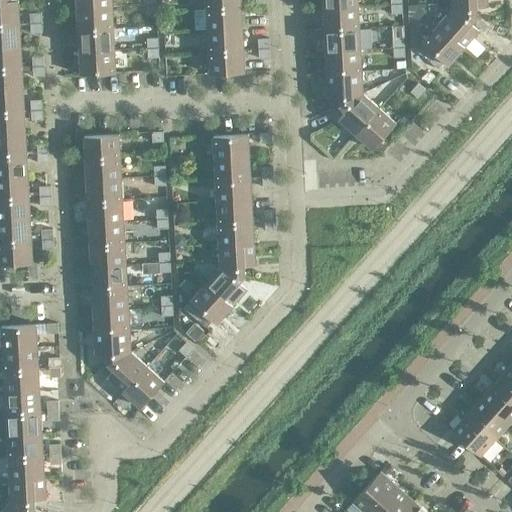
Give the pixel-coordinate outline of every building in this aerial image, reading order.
[(112,0),(76,0),(77,8),(113,6),(112,0)] [(487,0),(452,0),(453,8),(477,16),(477,7),(488,7),(487,0)] [(19,2),(0,2),(0,24),(20,23),(19,2)] [(257,15),(268,16),(267,4),(256,5),(257,15)] [(402,14),(401,4),(390,5),(391,14),(402,14)] [(156,15),(156,5),(145,6),(145,16),(156,15)] [(113,6),(77,8),(79,30),(114,28),(113,6)] [(242,6),(207,8),(208,29),(243,27),(242,6)] [(358,6),(324,8),(325,30),(359,28),(359,17),(358,6)] [(453,8),(438,24),(464,47),(479,30),(471,23),(477,16),(453,8)] [(42,22),(41,13),(30,14),(31,23),(42,22)] [(42,22),(31,23),(31,33),(42,33),(42,22)] [(20,23),(0,24),(0,46),(21,45),(20,23)] [(449,64),(464,47),(438,24),(423,41),(437,53),(430,61),(438,69),(445,61),(449,64)] [(405,47),(403,25),(392,26),(393,48),(405,47)] [(243,27),(208,29),(209,51),(244,49),(243,27)] [(80,51),(115,50),(114,28),(79,30),(80,51)] [(359,28),(325,30),(326,51),(361,49),(359,28)] [(159,47),(159,37),(147,37),(148,47),(159,47)] [(270,48),(269,38),(258,38),(259,48),(270,48)] [(21,45),(0,46),(0,67),(22,67),(21,45)] [(149,57),(160,56),(159,47),(148,47),(149,57)] [(405,57),(405,47),(393,48),(394,58),(405,57)] [(270,48),(259,48),(259,58),(270,58),(270,48)] [(244,49),(209,51),(210,73),(245,72),(244,49)] [(361,49),(326,51),(327,73),(362,71),(361,49)] [(80,51),(81,73),(116,72),(115,50),(80,51)] [(44,56),(40,56),(32,57),(33,66),(44,65),(44,56)] [(44,65),(33,66),(34,77),(45,76),(44,65)] [(22,67),(0,67),(0,89),(24,88),(22,67)] [(362,71),(327,73),(328,96),(339,95),(340,104),(363,93),(362,71)] [(426,90),(418,83),(411,91),(418,98),(426,90)] [(24,88),(0,89),(0,111),(25,110),(24,88)] [(363,93),(340,104),(346,110),(339,118),(356,133),(379,108),(363,93)] [(42,109),(42,100),(31,100),(31,109),(42,109)] [(379,108),(356,133),(373,148),(396,123),(379,108)] [(42,109),(31,109),(32,120),(43,120),(42,109)] [(25,110),(0,111),(0,132),(26,131),(25,110)] [(26,131),(0,132),(0,154),(27,153),(26,131)] [(153,142),(164,141),(163,131),(152,132),(153,142)] [(271,132),(260,133),(261,143),(272,142),(271,132)] [(119,134),(84,135),(86,157),(121,155),(119,134)] [(248,134),(214,135),(215,158),(250,156),(248,134)] [(48,143),(44,143),(37,143),(38,153),(49,152),(48,143)] [(49,152),(38,153),(38,163),(49,163),(49,152)] [(27,153),(0,154),(0,176),(28,175),(27,153)] [(121,155),(86,157),(87,179),(122,177),(121,155)] [(250,156),(215,158),(216,180),(251,178),(250,156)] [(166,175),(165,165),(154,166),(155,176),(166,175)] [(274,176),(273,166),(262,167),(263,177),(274,176)] [(28,175),(0,176),(0,198),(29,196),(28,175)] [(166,185),(166,175),(155,176),(155,186),(166,185)] [(274,176),(263,177),(263,187),(274,186),(274,176)] [(122,177),(87,179),(88,201),(123,199),(122,177)] [(251,178),(216,180),(217,201),(252,199),(251,178)] [(40,196),(51,195),(51,186),(40,187),(40,196)] [(41,206),(48,206),(52,206),(51,195),(40,196),(41,206)] [(29,196),(0,198),(0,219),(31,218),(29,196)] [(123,199),(88,201),(89,223),(124,221),(123,199)] [(252,199),(217,201),(218,221),(211,222),(211,223),(253,221),(252,199)] [(168,219),(168,209),(156,210),(157,220),(168,219)] [(276,220),(276,210),(265,210),(265,220),(276,220)] [(31,218),(0,219),(0,241),(32,240),(31,218)] [(169,229),(168,219),(157,220),(157,229),(169,229)] [(276,220),(265,220),(266,230),(277,229),(276,220)] [(124,221),(89,223),(91,244),(125,242),(124,221)] [(253,221),(211,223),(211,227),(219,227),(220,245),(254,243),(253,221)] [(53,229),(49,229),(42,230),(42,239),(54,239),(53,229)] [(54,239),(42,239),(43,249),(54,249),(54,239)] [(32,240),(0,241),(0,264),(33,262),(32,240)] [(125,242),(91,244),(92,266),(127,264),(125,242)] [(254,243),(220,245),(221,266),(245,275),(245,266),(256,265),(254,243)] [(170,262),(169,252),(158,253),(159,263),(170,262)] [(170,272),(170,262),(159,263),(159,273),(170,272)] [(127,264),(92,266),(93,288),(128,286),(127,264)] [(221,266),(206,283),(232,306),(247,289),(239,281),(245,275),(221,266)] [(217,323),(232,306),(206,283),(191,300),(205,312),(198,319),(206,327),(213,319),(217,323)] [(128,286),(93,288),(94,309),(129,307),(128,286)] [(172,306),(172,296),(161,296),(161,306),(172,306)] [(173,315),(172,306),(161,306),(162,316),(173,315)] [(129,307),(94,309),(95,331),(130,329),(129,307)] [(58,322),(47,323),(47,333),(59,333),(58,322)] [(36,324),(2,326),(3,348),(38,346),(36,324)] [(130,329),(95,331),(97,354),(108,353),(108,362),(131,351),(130,329)] [(194,348),(187,341),(179,350),(187,356),(194,348)] [(38,346),(3,348),(4,370),(39,368),(38,346)] [(131,351),(108,362),(115,368),(107,376),(124,391),(148,365),(131,351)] [(60,357),(57,357),(49,357),(49,367),(60,367),(60,357)] [(148,365),(124,391),(141,407),(165,381),(148,365)] [(511,366),(497,382),(511,395),(511,366)] [(60,367),(49,367),(50,377),(61,376),(60,367)] [(39,368),(4,370),(5,391),(40,390),(39,368)] [(511,420),(511,395),(497,382),(482,398),(510,423),(511,420)] [(40,390),(5,391),(6,413),(41,411),(40,390)] [(510,423),(482,398),(468,414),(495,439),(510,423)] [(59,410),(58,400),(47,401),(48,411),(59,410)] [(59,410),(48,411),(48,420),(59,420),(59,410)] [(41,411),(6,413),(8,435),(42,433),(41,411)] [(495,439),(468,414),(453,431),(480,456),(495,439)] [(42,433),(8,435),(9,456),(43,455),(42,433)] [(61,454),(61,443),(49,444),(50,454),(61,454)] [(61,454),(50,454),(51,464),(62,463),(61,454)] [(43,455),(9,456),(10,478),(45,476),(43,455)] [(505,474),(510,467),(501,460),(496,466),(505,474)] [(380,471),(353,501),(364,511),(373,511),(397,486),(380,471)] [(45,476),(10,478),(11,500),(36,508),(35,499),(46,499),(45,476)] [(397,486),(373,511),(403,511),(413,501),(397,486)] [(11,500),(0,511),(32,511),(36,508),(11,500)] [(425,511),(413,501),(403,511),(425,511)]
